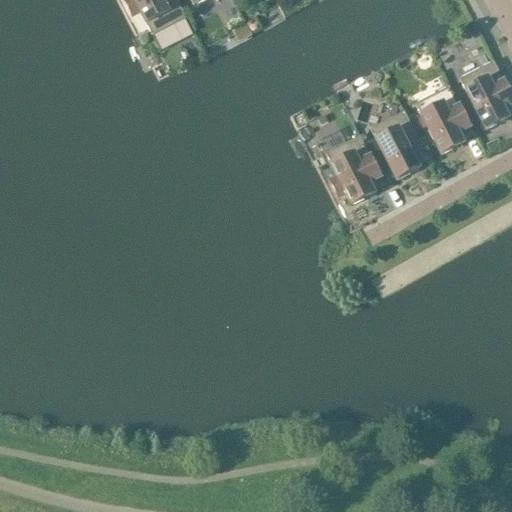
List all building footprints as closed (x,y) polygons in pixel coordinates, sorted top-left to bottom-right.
[(185,20),(174,0),(128,0),(124,2),(132,18),(139,14),(151,38),(185,20)] [(224,0),(188,0),(193,8),(208,0),(214,0),(217,4),(224,0)] [(485,132),(507,121),(504,116),(511,112),(511,101),(492,64),(459,81),(485,132)] [(472,135),(448,89),(414,106),(440,157),(462,146),(460,141),(472,135)] [(427,160),(403,114),(369,131),(395,182),(417,171),(415,166),(427,160)] [(382,185),(359,139),(325,156),(337,180),(329,184),(337,199),(345,196),(351,207),(373,196),(370,192),(382,185)]
